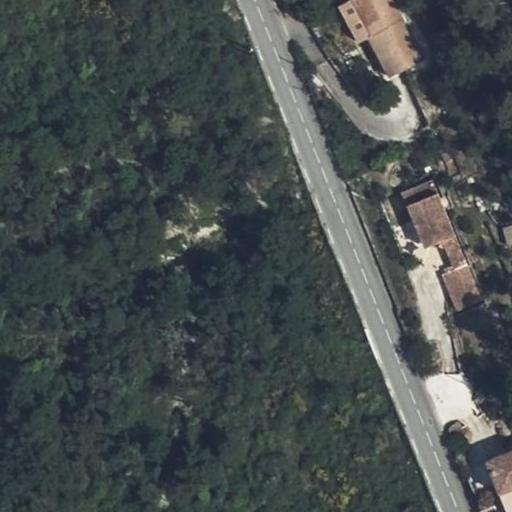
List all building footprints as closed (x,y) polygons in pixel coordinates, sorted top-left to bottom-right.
[(400,0),(375,0),(364,6),(387,45),(382,49),(405,88),(436,70),(400,0)] [(387,45),(364,6),(347,13),(370,53),(382,49),(387,45)] [(436,179),(409,191),(434,249),(444,244),(451,246),(460,269),(448,275),(465,313),(491,300),(436,179)] [(315,200),(311,190),(304,193),(308,203),(315,200)] [(511,457),(491,465),(503,499),(511,494),(511,457)]
